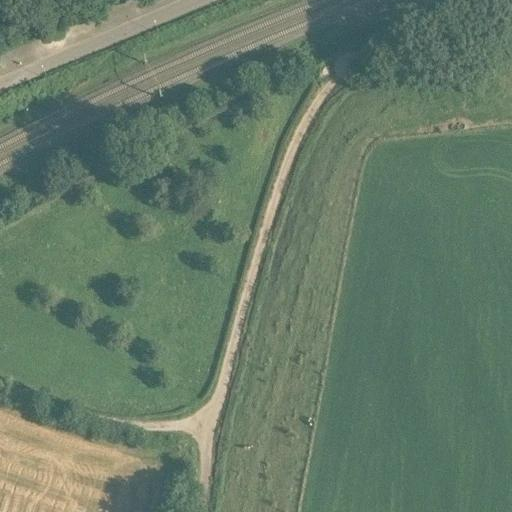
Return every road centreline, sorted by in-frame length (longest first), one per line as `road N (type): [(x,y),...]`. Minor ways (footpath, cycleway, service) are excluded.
road 1 (track): [(209,432),(267,220),(310,112),(342,77),(387,51),(511,10)]
road 2 (residential): [(0,86),(202,0)]
road 3 (track): [(0,388),(62,412),(209,432)]
